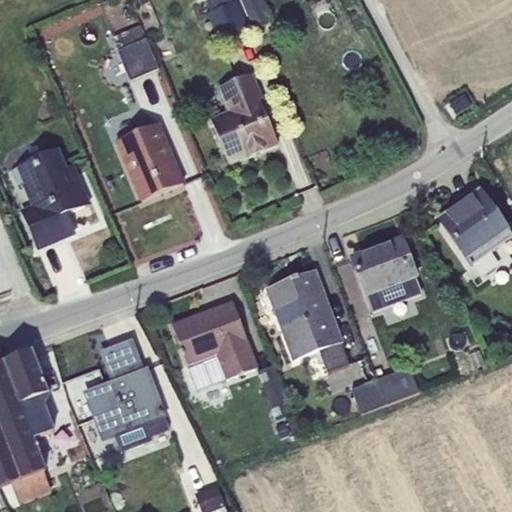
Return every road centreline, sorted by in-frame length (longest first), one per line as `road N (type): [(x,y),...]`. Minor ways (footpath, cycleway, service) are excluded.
road 1 (residential): [(511,114),(449,162),(0,338)]
road 2 (track): [(506,511),(471,441),(487,432),(468,384),(511,364)]
